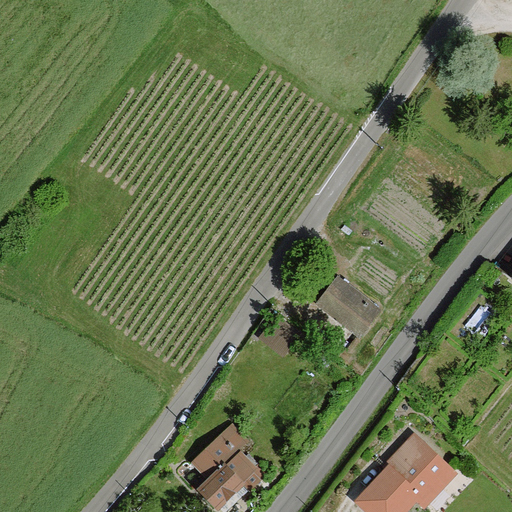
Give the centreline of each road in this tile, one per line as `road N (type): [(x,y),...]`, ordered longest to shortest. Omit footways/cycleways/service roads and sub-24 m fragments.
road 1 (residential): [(465,0),(157,450),(102,511)]
road 2 (tertiary): [(511,215),(418,328),(285,511)]
